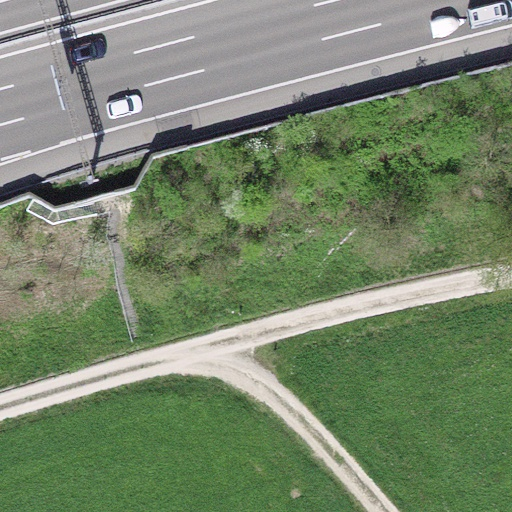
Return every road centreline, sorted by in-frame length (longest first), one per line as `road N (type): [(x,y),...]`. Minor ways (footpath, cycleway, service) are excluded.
road 1 (track): [(385,511),(269,389),(194,350),(0,407)]
road 2 (motorway): [(0,108),(410,0)]
road 3 (track): [(511,276),(194,350)]
